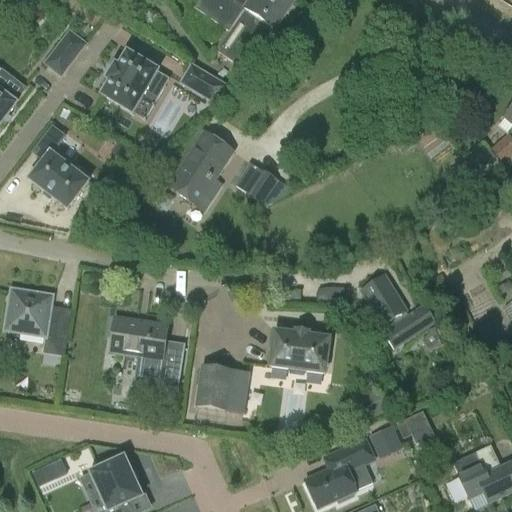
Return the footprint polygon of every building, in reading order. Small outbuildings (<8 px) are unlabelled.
[(248,73),(275,34),(297,0),(202,0),(195,12),(229,36),(218,53),(248,73)] [(62,79),(86,47),(70,35),(46,67),(62,79)] [(132,116),(133,117),(144,123),(169,80),(157,73),(130,57),(128,55),(127,57),(120,70),(116,68),(115,69),(115,70),(109,81),(109,80),(108,82),(109,83),(110,83),(112,84),(104,97),(102,98),(104,100),(105,99),(132,115),(132,116)] [(228,87),(190,64),(178,85),(215,107),(228,87)] [(0,129),(17,107),(15,105),(18,102),(4,92),(2,95),(0,93),(0,129)] [(511,112),(504,121),(511,127),(511,131),(490,152),(502,166),(511,157),(511,112)] [(34,157),(35,156),(45,164),(32,182),(31,182),(30,184),(32,185),(44,193),(44,194),(55,203),(55,202),(67,211),(67,212),(69,213),(70,211),(88,187),(89,187),(90,185),(88,184),(52,157),(53,157),(52,157),(64,141),(65,141),(66,140),(65,139),(64,139),(54,131),(53,130),(52,131),(34,155),(33,156),(34,157)] [(204,136),(169,191),(205,215),(222,189),(215,184),(234,155),(204,136)] [(109,156),(131,174),(142,159),(120,142),(109,156)] [(445,174),(463,198),(481,185),(463,161),(445,174)] [(249,164),(234,186),(262,204),(277,182),(249,164)] [(383,336),(394,353),(436,327),(425,310),(409,320),(384,280),(361,294),(386,334),(383,336)] [(53,299),(12,293),(5,334),(43,340),(43,338),(55,340),(55,342),(68,344),(72,319),(51,316),(53,299)] [(281,294),(280,304),(300,305),(300,295),(281,294)] [(116,322),(111,356),(160,364),(157,388),(178,391),(184,346),(166,343),(168,330),(116,322)] [(296,337),(275,334),(270,370),(289,372),(291,377),(304,379),(307,375),(326,377),(330,341),(309,339),(310,335),(296,333),(296,337)] [(197,410),(226,414),(243,417),(249,377),(203,370),(197,410)] [(367,424),(387,415),(376,392),(356,402),(367,424)] [(178,425),(180,413),(164,411),(162,423),(178,425)] [(404,421),(411,436),(429,429),(422,413),(404,421)] [(391,430),(370,439),(381,462),(401,453),(391,430)] [(324,460),(329,472),(304,483),(317,511),(337,503),(338,506),(353,499),(352,496),(356,494),(372,486),(364,468),(374,463),(364,442),(324,460)] [(475,455),(452,466),(469,501),(483,494),(488,506),(511,494),(511,468),(511,466),(486,478),(475,455)] [(124,511),(123,509),(142,501),(124,460),(89,475),(104,511),(124,511)]
